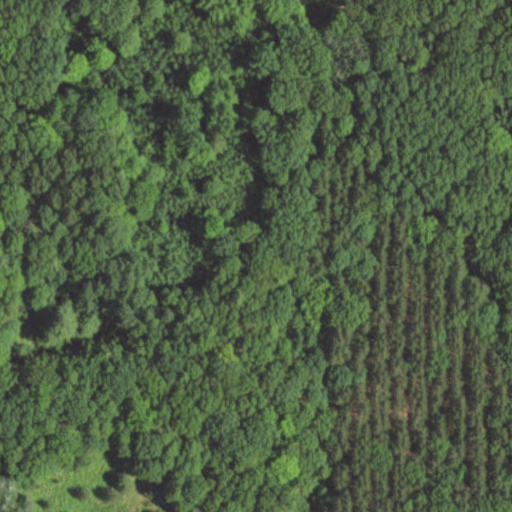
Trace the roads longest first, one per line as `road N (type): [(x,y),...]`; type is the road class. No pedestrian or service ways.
road 1 (track): [(511,294),(408,187),(309,0)]
road 2 (track): [(212,511),(136,440),(0,352)]
